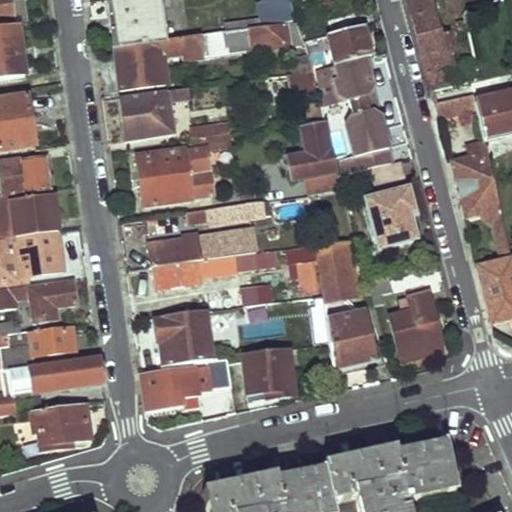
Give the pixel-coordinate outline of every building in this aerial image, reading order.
[(0,0),(0,30),(16,28),(11,0),(0,0)] [(29,25),(24,0),(11,0),(16,28),(29,25)] [(119,0),(109,1),(117,53),(167,45),(159,0),(119,0)] [(221,31),(222,38),(287,30),(294,30),(286,0),(259,0),(260,7),(254,9),(256,25),(221,31)] [(417,0),(407,3),(429,95),(453,89),(429,0),(417,0)] [(327,36),(334,66),(365,59),(370,58),(362,27),(327,36)] [(117,53),(123,95),(169,88),(165,63),(183,61),(184,65),(290,49),(287,30),(222,38),(167,45),(117,53)] [(0,83),(26,80),(19,32),(0,34),(0,83)] [(372,87),(365,59),(334,66),(312,72),(313,75),(319,102),(340,97),(349,104),(353,119),(347,129),(355,159),(335,164),(338,176),(339,179),(366,172),(392,165),(380,115),(370,112),(367,97),(372,87)] [(313,75),(272,81),(275,96),(313,92),(313,75)] [(380,115),(372,87),(367,97),(370,112),(380,115)] [(189,92),(124,102),(131,145),(176,138),(172,107),(191,104),(189,92)] [(476,115),(483,144),(511,137),(511,96),(475,105),(476,115)] [(340,97),(319,102),(320,104),(322,109),(349,104),(340,97)] [(433,108),(438,125),(476,115),(475,105),(472,99),(433,108)] [(0,156),(39,151),(30,100),(0,104),(0,156)] [(322,109),(320,104),(303,107),(308,125),(325,122),(322,109)] [(284,158),(287,179),(334,174),(322,128),(299,132),(302,156),(284,158)] [(196,142),(221,138),(219,129),(191,133),(192,142),(196,142)] [(221,138),(196,142),(196,157),(183,159),(183,156),(136,163),(144,212),(191,206),(191,204),(212,201),(206,156),(228,152),(226,138),(221,138)] [(475,268),(489,326),(511,320),(511,272),(486,159),(450,169),(465,227),(479,224),(493,233),(500,262),(475,268)] [(1,168),(6,203),(55,197),(51,162),(1,168)] [(392,165),(366,172),(369,188),(403,179),(400,163),(392,165)] [(339,179),(338,176),(306,182),(309,200),(344,195),(339,179)] [(364,205),(378,253),(414,244),(407,215),(412,214),(406,193),(364,205)] [(55,197),(6,203),(7,208),(55,201),(55,197)] [(60,236),(55,201),(7,208),(0,208),(0,230),(2,243),(60,236)] [(248,207),(185,216),(187,227),(209,224),(210,229),(250,224),(248,207)] [(43,278),(65,275),(60,236),(2,243),(0,243),(0,293),(6,293),(30,291),(29,276),(31,277),(32,279),(43,277),(43,278)] [(228,262),(255,257),(252,239),(196,245),(195,240),(181,242),(182,246),(147,250),(151,273),(153,273),(228,262)] [(325,299),(326,303),(359,297),(350,243),(321,248),(325,299)] [(153,273),(156,295),(201,289),(200,283),(230,278),(228,262),(153,273)] [(302,278),(304,297),(321,296),(317,265),(295,267),(297,278),(302,278)] [(368,282),(374,303),(380,302),(379,299),(391,296),(388,278),(368,282)] [(272,304),(271,286),(239,288),(240,306),(272,304)] [(0,309),(17,308),(16,301),(30,301),(33,325),(57,322),(56,309),(77,307),(74,288),(32,293),(32,291),(30,291),(6,293),(0,293),(0,309)] [(390,320),(404,366),(445,353),(426,294),(407,300),(410,313),(390,320)] [(328,321),(333,372),(376,363),(370,332),(368,332),(364,314),(328,321)] [(156,329),(158,348),(165,346),(169,371),(213,363),(206,321),(156,329)] [(0,328),(0,340),(11,339),(21,337),(21,332),(16,333),(15,327),(0,328)] [(31,336),(11,339),(12,351),(34,350),(36,362),(78,357),(75,334),(31,339),(31,336)] [(169,371),(165,346),(158,348),(161,372),(169,371)] [(244,358),(247,395),(272,393),(273,399),(293,397),(289,351),(244,358)] [(0,373),(0,385),(30,383),(32,394),(102,386),(100,366),(30,374),(30,370),(7,372),(0,373)] [(142,380),(147,414),(167,411),(164,394),(178,392),(180,399),(198,396),(199,401),(214,398),(213,395),(217,394),(215,376),(210,375),(209,369),(142,380)] [(0,399),(0,417),(14,416),(11,399),(0,399)] [(86,409),(32,416),(34,439),(42,438),(44,456),(64,453),(64,449),(91,446),(86,409)] [(333,511),(332,505),(359,500),(361,511),(407,511),(406,505),(417,503),(416,498),(433,495),(434,499),(452,495),(443,445),(396,455),(395,450),(323,466),(324,471),(276,481),(276,476),(202,493),(206,511),(333,511)]
